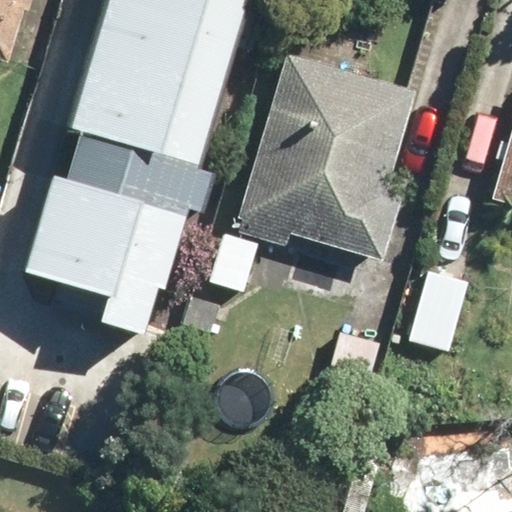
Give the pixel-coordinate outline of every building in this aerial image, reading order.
[(0,0),(0,60),(6,63),(25,0),(0,0)] [(85,0),(55,104),(105,118),(89,174),(63,167),(42,242),(159,275),(235,12),(193,0),(85,0)] [(413,89),(285,50),(229,230),(284,247),(289,230),(381,259),(400,198),(381,192),(413,89)] [(511,123),(491,199),(511,205),(511,123)] [(465,279),(423,267),(402,339),(444,351),(465,279)] [(189,326),(221,333),(229,296),(167,282),(152,346),(183,353),(189,326)] [(379,340),(332,326),(310,402),(357,416),(379,340)] [(375,511),(511,511),(511,452),(511,442),(371,453),(375,511)]
